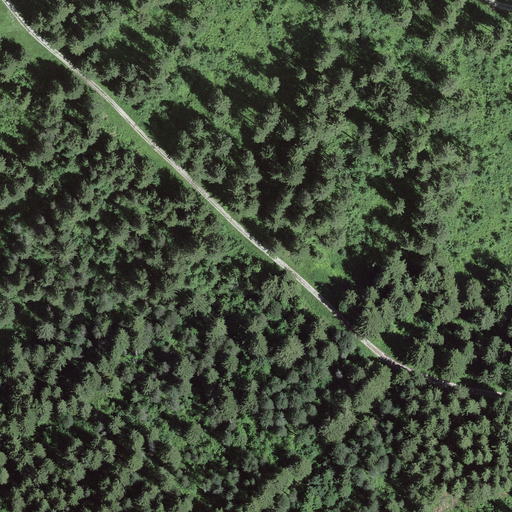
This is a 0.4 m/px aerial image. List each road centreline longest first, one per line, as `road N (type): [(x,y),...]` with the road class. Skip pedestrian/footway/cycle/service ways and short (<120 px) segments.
road 1 (track): [(4,0),(380,354),(452,386),(511,397)]
road 2 (track): [(269,511),(402,368)]
